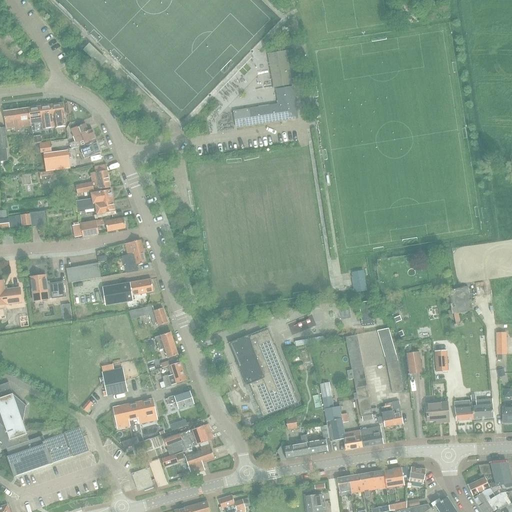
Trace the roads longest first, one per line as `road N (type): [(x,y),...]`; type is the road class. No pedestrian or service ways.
road 1 (residential): [(247,476),(241,446),(214,409),(150,230)]
road 2 (tertiary): [(247,476),(447,450)]
road 3 (residential): [(150,230),(110,121),(95,102),(59,85)]
road 4 (residential): [(0,251),(150,230)]
road 5 (tertiary): [(247,476),(121,511)]
